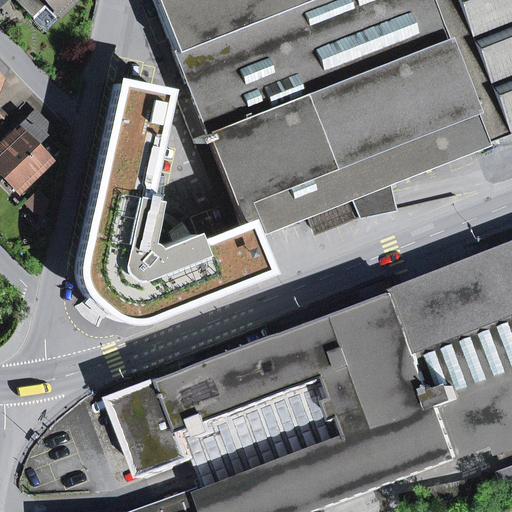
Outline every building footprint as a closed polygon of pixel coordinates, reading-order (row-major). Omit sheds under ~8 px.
[(43,8),(52,17),(68,0),(15,0),(33,18),(43,8)] [(194,144),(205,140),(240,228),(242,227),(247,239),(302,217),(348,200),(355,219),(385,213),(375,189),(511,133),(511,0),(151,0),(188,96),(176,100),(194,144)] [(135,201),(158,95),(115,86),(77,263),(77,281),(81,290),(96,306),(112,317),(123,320),(142,317),(259,271),(247,239),(242,227),(240,228),(229,233),(192,247),(188,237),(148,252),(147,249),(141,245),(149,204),(135,201)] [(42,162),(30,149),(50,130),(32,112),(0,142),(0,147),(2,150),(0,152),(0,168),(4,173),(3,177),(10,184),(14,183),(17,186),(42,162)] [(229,233),(240,228),(205,140),(194,144),(229,233)] [(37,192),(24,204),(42,215),(46,202),(37,192)] [(310,236),(355,219),(348,200),(302,217),(310,236)] [(511,247),(399,292),(397,293),(398,295),(169,381),(168,379),(117,398),(147,479),(199,459),(189,433),(262,406),(270,428),(334,404),(348,442),(161,511),(315,511),(498,444),(502,453),(511,448),(511,247)] [(161,511),(348,442),(334,404),(270,428),(262,406),(189,433),(199,459),(210,488),(142,511),(161,511)] [(511,448),(502,453),(508,471),(511,469),(511,448)] [(400,490),(403,506),(510,488),(504,473),(400,490)]
